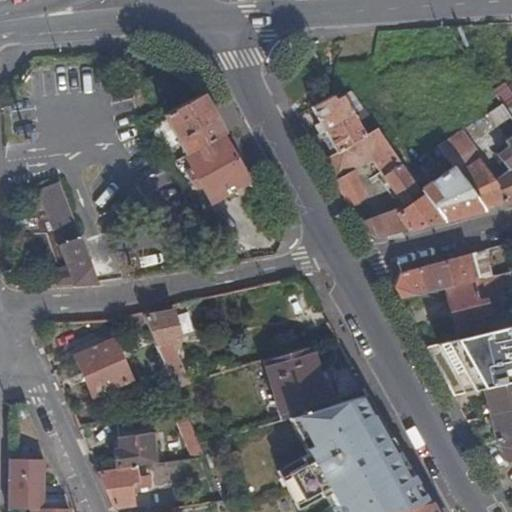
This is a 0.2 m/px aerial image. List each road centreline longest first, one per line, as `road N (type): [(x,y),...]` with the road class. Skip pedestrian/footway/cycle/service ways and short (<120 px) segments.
road 1 (residential): [(0,305),(127,297),(337,262)]
road 2 (primary): [(215,22),(511,1)]
road 3 (secondary): [(337,262),(476,511)]
road 4 (secondary): [(215,22),(337,262)]
road 5 (primary): [(0,34),(215,22)]
road 6 (residential): [(94,511),(43,390),(0,326)]
road 7 (residential): [(337,262),(511,216)]
